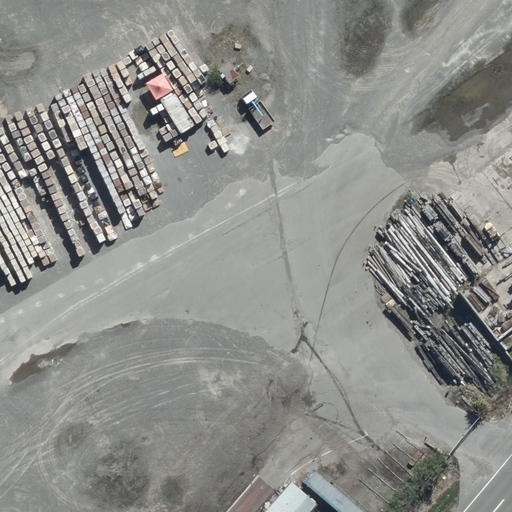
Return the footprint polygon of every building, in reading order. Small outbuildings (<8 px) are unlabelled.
[(438,0),(371,0),(347,19),(367,45),(390,27),(392,30),(401,22),(404,27),(438,0)] [(343,108),(374,83),(350,53),(337,63),(332,56),(323,63),(328,70),(319,78),(343,108)] [(511,95),(408,180),(467,253),(451,266),(494,319),(511,304),(511,95)] [(200,134),(181,109),(110,162),(125,180),(129,177),(143,194),(159,181),(151,171),(200,134)] [(314,511),(316,510),(290,488),(270,511),(314,511)]
